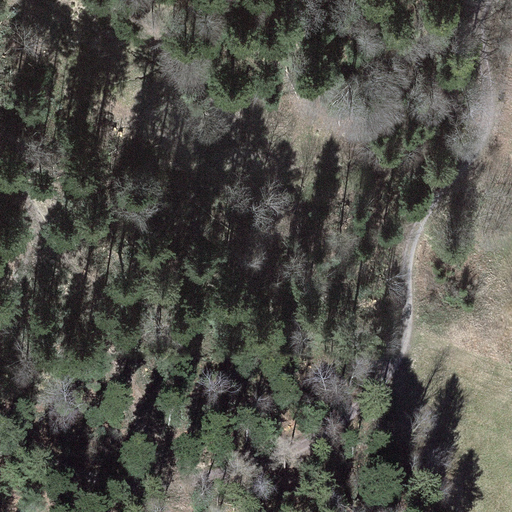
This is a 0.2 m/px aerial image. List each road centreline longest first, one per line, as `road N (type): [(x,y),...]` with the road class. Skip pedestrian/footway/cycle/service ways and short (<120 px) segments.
road 1 (track): [(487,0),(468,39),(487,100),(404,242),(407,299),(388,376),(269,461),(123,483),(65,470),(0,433)]
road 2 (track): [(0,332),(42,204),(19,147),(0,128)]
